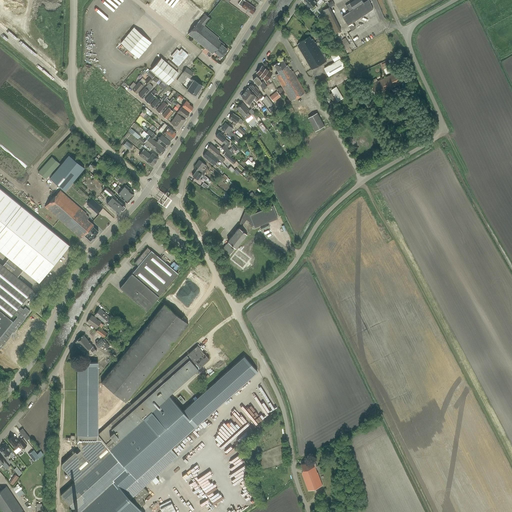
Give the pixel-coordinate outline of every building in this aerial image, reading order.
[(252,14),(256,8),(244,0),(241,0),(238,4),(252,14)] [(315,5),(319,0),(304,0),(311,8),(313,11),(317,7),(315,5)] [(350,12),(343,17),(348,26),(349,26),(352,31),(355,29),(356,27),(353,23),(373,9),(369,0),(367,0),(364,2),(362,0),(355,0),(346,6),(350,12)] [(323,10),(335,34),(342,31),(330,7),(323,10)] [(214,52),(220,57),(221,57),(228,50),(221,44),(222,43),(218,39),(218,38),(204,26),(210,18),(205,14),(188,34),(212,54),(214,52)] [(151,43),(134,29),(122,43),(139,57),(151,43)] [(297,45),(301,50),(312,70),(327,61),(315,42),(315,43),(313,39),(312,39),(310,36),(300,42),(297,45)] [(179,66),(188,55),(181,49),(179,51),(177,49),(171,56),(174,58),(172,60),(179,66)] [(329,77),(345,67),(337,53),(331,56),(335,62),(324,68),(329,77)] [(42,58),(57,71),(59,69),(44,56),(42,58)] [(152,68),(153,70),(168,83),(177,72),(175,70),(177,68),(168,60),(166,63),(161,58),(152,68)] [(290,101),(305,93),(293,71),(292,72),(290,68),(290,69),(287,65),(286,66),(282,59),(279,61),(277,62),(277,63),(274,64),(279,73),(275,75),(290,101)] [(262,66),(259,69),(269,77),(272,73),(262,66)] [(182,73),(190,79),(194,73),(186,67),(182,73)] [(259,69),(256,73),(267,81),(269,77),(259,69)] [(147,73),(153,79),(155,76),(149,70),(147,73)] [(386,91),(403,82),(402,79),(403,78),(401,74),(400,75),(398,72),(371,84),(377,95),(386,91)] [(263,90),(265,89),(267,88),(263,82),(262,83),(260,79),(257,77),(253,80),(255,83),(258,86),(260,85),(263,90)] [(196,95),(202,86),(191,78),(190,79),(193,81),(188,90),(196,95)] [(132,90),(137,94),(145,84),(140,80),(132,90)] [(162,81),(159,85),(164,90),(168,86),(162,81)] [(148,85),(139,95),(143,99),(153,87),(149,83),(148,85)] [(252,84),(251,84),(250,85),(250,86),(249,87),(260,99),(263,96),(258,91),(259,90),(256,86),(255,87),(252,84)] [(334,104),(343,98),(336,87),(331,90),(333,92),(326,96),(329,101),(331,99),(334,104)] [(248,88),(244,92),(252,100),(254,99),(257,102),(258,101),(259,100),(248,88)] [(154,90),(151,93),(145,100),(149,104),(156,96),(154,95),(157,92),(154,90)] [(244,92),(241,97),(252,108),(254,106),(250,103),(252,100),(244,92)] [(281,97),(277,92),(270,97),(274,102),(281,97)] [(269,106),(272,104),(267,96),(263,99),(269,106)] [(155,109),(161,102),(157,98),(151,105),(155,109)] [(171,105),(175,100),(173,98),(170,101),(167,99),(164,101),(156,110),(160,113),(161,112),(162,113),(167,107),(167,106),(168,105),(169,104),(171,105)] [(190,112),(193,108),(189,104),(190,103),(186,101),(182,106),(190,112)] [(243,116),(249,111),(242,103),(236,108),(243,116)] [(291,105),(284,109),(288,115),(294,111),(291,105)] [(143,110),(143,111),(150,116),(152,113),(145,107),(143,110)] [(186,118),(190,113),(182,107),(177,112),(180,115),(181,114),(186,118)] [(167,118),(173,112),(169,108),(162,115),(165,118),(166,117),(167,118)] [(256,123),(260,120),(254,112),(251,115),(256,123)] [(241,124),(243,121),(241,120),(242,119),(240,118),(233,113),(229,119),(236,123),(237,121),(241,124)] [(316,131),(325,126),(317,113),(308,118),(316,131)] [(179,129),(186,120),(177,114),(171,123),(179,129)] [(174,137),(176,134),(171,130),(171,129),(164,123),(161,127),(164,130),(172,136),(172,135),(174,137)] [(240,139),(237,136),(231,131),(233,129),(225,123),(221,128),(229,134),(228,135),(234,140),(233,141),(236,144),(240,139)] [(139,135),(131,128),(129,131),(137,138),(139,135)] [(171,140),(174,137),(172,135),(172,136),(164,130),(162,133),(171,140)] [(219,132),(216,136),(225,144),(227,146),(230,143),(225,139),(226,137),(223,134),(222,135),(219,132)] [(165,148),(171,142),(162,135),(157,141),(165,148)] [(165,149),(154,139),(151,137),(150,136),(147,139),(145,141),(140,138),(138,140),(143,144),(144,144),(145,142),(160,155),(163,152),(165,149)] [(126,141),(123,145),(129,150),(133,146),(126,141)] [(211,144),(207,149),(223,162),(225,159),(219,153),(220,152),(211,144)] [(155,162),(159,158),(152,153),(151,155),(143,149),(141,152),(155,162)] [(213,165),(218,159),(207,151),(203,156),(207,159),(207,160),(213,165)] [(152,166),(155,162),(141,152),(139,155),(146,161),(152,166)] [(223,155),(233,164),(236,161),(225,152),(223,155)] [(66,192),(86,169),(71,156),(51,179),(66,192)] [(52,157),(38,172),(46,179),(59,164),(52,157)] [(199,160),(194,167),(197,170),(204,175),(209,169),(206,167),(207,166),(199,160)] [(197,170),(192,175),(198,180),(200,177),(206,181),(208,178),(204,175),(197,170)] [(128,180),(121,175),(121,174),(117,171),(115,174),(117,175),(114,178),(117,180),(124,186),(128,180)] [(130,199),(134,195),(134,193),(130,190),(131,189),(126,185),(122,189),(118,185),(114,190),(121,197),(127,203),(129,202),(130,201),(130,199)] [(23,319),(29,312),(24,309),(22,311),(18,308),(33,290),(17,277),(23,269),(26,272),(39,282),(69,245),(0,188),(0,250),(9,258),(3,265),(0,262),(0,348),(1,348),(11,337),(10,336),(14,331),(15,332),(24,320),(23,319)] [(112,197),(110,199),(107,203),(119,213),(122,210),(126,206),(117,199),(117,198),(114,195),(115,194),(107,188),(104,191),(112,197)] [(60,190),(45,207),(81,239),(84,236),(87,238),(90,240),(93,238),(96,235),(96,234),(98,232),(93,226),(94,225),(88,220),(89,218),(86,215),(86,214),(60,190)] [(240,228),(239,227),(228,241),(236,248),(247,234),(247,233),(253,226),(254,225),(255,228),(278,218),(273,205),(254,213),(248,210),(245,211),(248,218),(240,228)] [(233,250),(231,248),(232,245),(228,242),(226,244),(222,249),(229,254),(233,250)] [(178,273),(165,262),(167,260),(163,256),(160,258),(147,247),(134,262),(138,266),(126,280),(120,287),(131,297),(146,310),(178,273)] [(125,402),(188,324),(164,304),(101,382),(125,402)] [(100,308),(95,315),(105,322),(109,317),(100,308)] [(96,328),(101,321),(91,315),(87,322),(96,328)] [(105,338),(108,334),(99,327),(96,331),(105,338)] [(125,341),(130,335),(126,331),(121,337),(125,341)] [(93,346),(84,335),(75,342),(80,347),(80,348),(84,353),(90,349),(94,354),(99,349),(95,344),(93,346)] [(106,342),(104,338),(102,340),(101,339),(95,343),(99,348),(105,343),(106,342)] [(105,343),(99,348),(100,350),(101,350),(102,352),(110,346),(106,342),(105,343)] [(159,480),(156,476),(178,456),(171,448),(257,371),(243,356),(182,411),(168,396),(209,359),(201,350),(201,349),(198,345),(98,434),(98,362),(77,363),(77,453),(76,453),(75,452),(62,463),(62,467),(75,482),(61,495),(75,511),(143,511),(140,509),(145,504),(142,499),(149,493),(144,487),(152,480),(156,484),(159,480)] [(185,402),(180,396),(177,399),(182,405),(185,402)] [(259,423),(279,407),(275,402),(268,408),(265,405),(258,410),(261,414),(255,418),(259,423)] [(220,441),(223,444),(253,419),(243,408),(241,410),(245,414),(238,420),(234,415),(222,424),(224,426),(219,430),(222,434),(220,437),(222,439),(220,441)] [(30,438),(22,429),(19,431),(27,441),(30,438)] [(13,436),(8,440),(10,442),(11,443),(10,444),(13,447),(16,450),(20,446),(23,449),(27,445),(22,439),(18,441),(17,439),(17,440),(13,436)] [(12,458),(16,456),(10,449),(5,444),(2,446),(3,447),(0,449),(5,456),(8,453),(12,458)] [(6,469),(9,467),(2,458),(2,459),(0,456),(0,464),(1,463),(6,469)] [(312,464),(311,461),(301,464),(304,471),(302,474),(309,491),(323,486),(318,473),(317,473),(316,468),(317,467),(316,463),(312,464)] [(17,466),(14,469),(20,477),(23,473),(17,466)] [(195,488),(200,484),(198,480),(195,482),(193,479),(180,487),(184,493),(194,486),(195,488)] [(23,511),(6,486),(2,489),(0,486),(0,508),(2,511),(23,511)] [(248,500),(241,504),(245,509),(252,505),(248,500)] [(159,506),(162,511),(175,511),(170,501),(159,506)]
